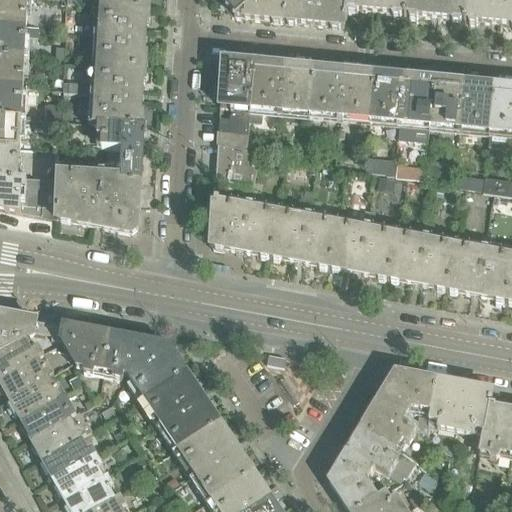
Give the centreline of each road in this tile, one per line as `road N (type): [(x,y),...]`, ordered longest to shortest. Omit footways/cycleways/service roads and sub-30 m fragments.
road 1 (residential): [(511,70),(187,39)]
road 2 (residential): [(169,298),(187,39)]
road 3 (residential): [(169,298),(386,340)]
road 4 (residential): [(307,466),(386,340)]
road 5 (residential): [(307,466),(269,437),(220,364)]
road 6 (residential): [(386,340),(511,363)]
road 7 (residential): [(47,274),(169,298)]
